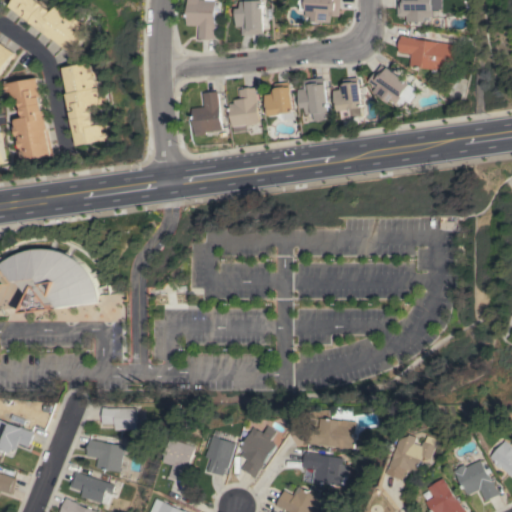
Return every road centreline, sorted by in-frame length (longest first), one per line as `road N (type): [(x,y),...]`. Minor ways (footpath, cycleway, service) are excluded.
road 1 (secondary): [(511,132),(0,205)]
road 2 (residential): [(157,78),(366,48),(367,0)]
road 3 (residential): [(168,181),(158,0)]
road 4 (residential): [(28,511),(74,398)]
